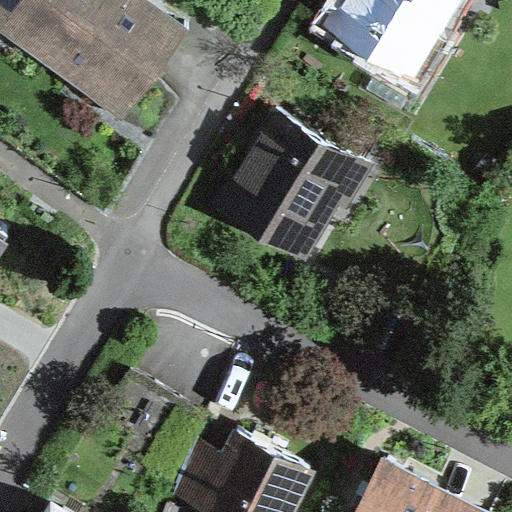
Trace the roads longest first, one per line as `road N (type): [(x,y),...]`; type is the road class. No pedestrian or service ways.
road 1 (residential): [(142,247),(511,445)]
road 2 (unknown): [(142,247),(287,0)]
road 3 (residential): [(0,482),(142,247)]
road 4 (residential): [(0,152),(142,247)]
